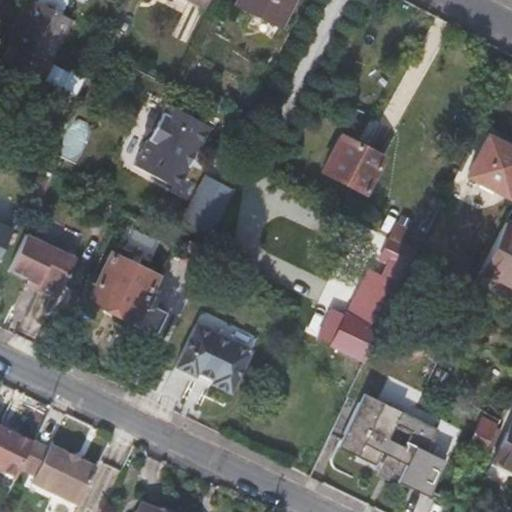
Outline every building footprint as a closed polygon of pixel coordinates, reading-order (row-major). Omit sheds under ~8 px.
[(34,0),(29,0),(0,60),(41,80),(71,18),(34,0)] [(121,7),(106,0),(89,0),(85,8),(113,23),(121,7)] [(293,0),(236,0),(235,3),(280,27),(293,0)] [(208,127),(165,105),(160,115),(157,113),(149,119),(146,124),(145,134),(149,136),(132,166),(174,189),(208,127)] [(382,156),(339,134),(320,171),(363,192),(382,156)] [(511,147),(500,142),(486,134),(465,175),(506,196),(511,185),(511,147)] [(511,141),(503,137),(500,142),(511,147),(511,141)] [(233,187),(203,172),(184,210),(213,225),(233,187)] [(0,249),(12,226),(0,220),(0,249)] [(511,224),(506,221),(481,269),(511,284),(511,224)] [(127,228),(121,247),(154,257),(160,237),(127,228)] [(74,256),(24,232),(7,267),(35,282),(37,288),(50,295),(57,292),(74,256)] [(329,343),(363,361),(400,282),(410,262),(415,251),(388,237),(378,256),(388,261),(358,318),(345,312),(329,343)] [(212,253),(188,241),(177,265),(200,276),(205,266),(212,253)] [(158,275),(109,252),(89,294),(136,318),(158,275)] [(434,298),(444,279),(410,262),(400,282),(434,298)] [(218,329),(213,331),(195,322),(174,365),(229,392),(250,349),(232,341),(229,334),(228,333),(218,329)] [(362,392),(358,401),(375,409),(379,401),(362,392)] [(358,401),(347,396),(332,428),(362,442),(356,456),(374,466),(381,453),(397,460),(391,474),(427,492),(441,464),(425,456),(428,450),(438,429),(379,401),(375,409),(358,401)] [(463,450),(480,459),(499,419),(482,411),(463,450)] [(511,420),(495,457),(508,464),(506,468),(511,470),(511,420)] [(2,428),(1,430),(13,436),(15,434),(2,428)] [(1,430),(0,429),(0,473),(14,480),(20,470),(32,445),(13,436),(1,430)] [(33,443),(32,445),(20,470),(35,477),(30,487),(76,509),(95,470),(49,447),(48,450),(33,443)] [(444,458),(428,450),(425,456),(441,464),(444,458)]
